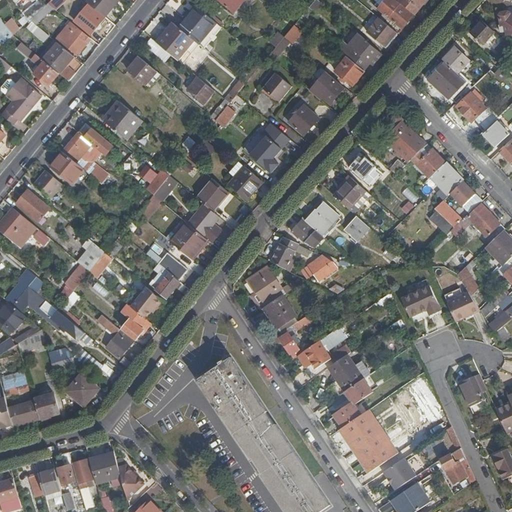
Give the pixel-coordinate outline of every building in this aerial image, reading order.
[(51,6),(57,10),(65,0),(51,0),(48,3),(51,6)] [(100,0),(94,8),(105,17),(119,0),(100,0)] [(217,0),(234,13),(245,0),(217,0)] [(318,0),(315,0),(309,8),(312,10),(315,12),(323,4),(318,0)] [(384,22),(398,34),(413,15),(399,4),(401,3),(398,1),(396,0),(386,0),(378,9),(388,17),(384,22)] [(424,0),(399,0),(398,1),(401,3),(413,14),(422,3),(424,0)] [(35,7),(39,12),(41,10),(46,5),(43,1),(35,7)] [(44,13),(51,6),(48,3),(46,5),(41,10),(44,13)] [(105,19),(88,5),(75,21),(92,34),(105,19)] [(197,6),(179,27),(195,40),(199,44),(201,46),(219,24),(197,6)] [(309,8),(301,18),(303,20),(312,10),(309,8)] [(30,20),(34,23),(44,13),(41,10),(39,12),(30,20)] [(379,18),(374,14),(367,22),(372,27),(379,18)] [(511,15),(511,16),(511,15),(508,14),(504,15),(501,17),(502,27),(507,27),(508,36),(511,35),(511,15)] [(0,31),(7,41),(13,36),(0,18),(0,31)] [(386,48),(398,34),(384,22),(379,18),(372,27),(367,33),(386,48)] [(470,32),(472,34),(484,22),(482,20),(470,32)] [(84,41),(88,36),(71,22),(57,38),(76,53),(85,42),(84,41)] [(484,22),(472,34),(484,46),(496,33),(484,22)] [(179,27),(174,23),(157,43),(172,55),(178,60),(187,50),(195,40),(179,27)] [(47,44),(52,38),(35,24),(30,30),(47,44)] [(285,37),(291,43),(297,35),(291,30),(285,37)] [(348,46),(359,34),(355,31),(345,43),(348,46)] [(270,43),(276,48),(285,37),(279,32),(270,43)] [(343,42),(338,49),(348,57),(361,68),(367,62),(371,57),(374,59),(379,53),(366,42),(367,41),(359,34),(348,46),(345,43),(343,42)] [(276,48),(269,56),(275,61),(291,43),(285,37),(276,48)] [(157,43),(152,38),(146,45),(166,61),(172,55),(157,43)] [(18,40),(13,44),(28,57),(33,52),(18,40)] [(199,44),(195,40),(187,50),(191,54),(199,44)] [(59,74),(69,82),(76,74),(66,65),(74,56),(57,42),(42,59),(59,74)] [(456,47),(444,61),(447,63),(432,80),(452,98),(467,81),(459,74),(471,61),(456,47)] [(49,86),(59,74),(42,59),(37,55),(32,60),(40,67),(34,74),(49,86)] [(158,71),(139,56),(128,70),(146,85),(158,71)] [(0,66),(10,75),(14,69),(0,57),(0,66)] [(352,86),(364,71),(361,68),(348,57),(335,72),(352,86)] [(367,62),(361,68),(364,71),(369,64),(367,62)] [(158,71),(146,85),(150,88),(161,74),(158,71)] [(326,74),(311,92),(322,100),(323,98),(332,105),(345,89),(326,74)] [(274,75),(262,91),(278,105),(291,89),(274,75)] [(215,91),(199,77),(188,89),(205,103),(215,91)] [(7,95),(17,84),(11,78),(1,89),(7,95)] [(239,92),(247,83),(241,79),(234,87),(239,92)] [(1,116),(13,125),(17,119),(20,121),(40,96),(21,80),(12,90),(18,95),(1,116)] [(114,87),(108,81),(103,87),(110,92),(114,87)] [(348,92),(345,89),(332,105),(335,107),(348,92)] [(278,105),(262,91),(260,93),(276,107),(278,105)] [(472,94),(458,107),(473,122),(487,109),(472,94)] [(245,101),(237,95),(230,103),(226,108),(231,113),(233,114),(245,101)] [(105,121),(127,140),(143,121),(121,102),(117,107),(105,121)] [(101,118),(105,121),(117,107),(113,104),(101,118)] [(305,105),(290,122),(305,136),(320,119),(305,105)] [(231,113),(226,108),(216,120),(222,125),(231,113)] [(493,113),(498,119),(501,116),(503,114),(498,109),(493,113)] [(397,113),(388,124),(395,131),(387,139),(406,157),(421,140),(403,122),(405,120),(397,113)] [(498,119),(496,121),(500,124),(505,119),(501,116),(498,119)] [(488,118),(469,137),(474,142),(483,133),(493,124),(488,118)] [(496,121),(493,124),(483,133),(496,147),(509,134),(500,124),(496,121)] [(93,144),(106,155),(113,147),(86,124),(79,132),(93,144)] [(93,144),(79,132),(66,149),(78,158),(79,157),(81,158),(93,144)] [(255,151),(253,153),(251,155),(266,168),(282,149),(267,136),(257,148),(255,151)] [(178,150),(186,156),(197,143),(189,137),(178,150)] [(293,141),(288,137),(284,141),(289,146),(293,141)] [(511,139),(500,151),(511,163),(511,139)] [(293,150),(297,145),(293,141),(289,146),(293,150)] [(293,150),(302,157),(306,153),(297,145),(293,150)] [(447,164),(428,145),(412,160),(429,177),(423,182),(425,184),(432,178),(447,164)] [(51,167),(64,152),(62,151),(49,165),(51,167)] [(82,168),(78,164),(64,152),(51,167),(70,182),(82,168)] [(377,168),(366,158),(364,161),(360,157),(351,168),(365,181),(377,168)] [(88,173),(93,167),(85,160),(81,160),(78,164),(82,168),(88,173)] [(398,161),(391,169),(397,175),(405,167),(398,161)] [(247,200),(263,181),(240,162),(234,170),(239,175),(230,185),(247,200)] [(432,178),(450,196),(452,194),(464,182),(447,164),(432,178)] [(88,173),(94,178),(99,172),(93,167),(88,173)] [(150,191),(154,195),(155,194),(160,188),(170,176),(158,167),(144,183),(151,190),(150,191)] [(51,198),(63,184),(46,170),(35,185),(51,198)] [(353,178),(335,196),(349,209),(354,204),(359,208),(371,194),(353,178)] [(214,179),(198,198),(213,211),(229,192),(214,179)] [(464,182),(452,194),(462,204),(474,192),(464,182)] [(160,188),(155,194),(165,203),(171,195),(166,192),(165,192),(160,188)] [(18,204),(39,222),(44,216),(48,220),(54,212),(29,190),(18,204)] [(154,195),(138,214),(145,219),(161,200),(154,195)] [(435,209),(455,228),(461,223),(455,216),(453,219),(447,213),(452,208),(448,204),(445,200),(435,209)] [(325,203),(307,223),(316,231),(324,237),(329,232),(326,230),(339,216),(325,203)] [(455,228),(453,231),(458,236),(471,223),(477,229),(479,228),(480,229),(493,217),(482,205),(469,217),(468,216),(461,223),(455,228)] [(215,221),(203,212),(200,210),(196,215),(202,220),(196,227),(204,234),(204,233),(214,240),(222,231),(213,224),(215,221)] [(430,219),(448,235),(453,231),(455,228),(450,224),(437,212),(430,219)] [(43,245),(50,238),(28,220),(23,225),(21,224),(22,223),(10,213),(0,225),(0,229),(16,242),(22,235),(25,237),(28,233),(43,245)] [(370,228),(358,217),(345,231),(357,241),(370,228)] [(493,217),(480,229),(493,242),(504,231),(506,230),(493,217)] [(316,232),(303,220),(292,232),(300,239),(300,238),(305,242),(317,247),(324,238),(324,237),(316,231),(316,232)] [(187,222),(171,241),(174,243),(181,249),(192,258),(202,245),(203,247),(209,240),(187,222)] [(504,231),(493,242),(487,248),(504,266),(509,261),(511,258),(511,239),(509,237),(504,231)] [(284,238),(272,262),(286,269),(299,244),(284,238)] [(99,261),(106,253),(90,239),(84,246),(88,250),(78,262),(86,268),(91,272),(99,261)] [(213,243),(222,251),(226,246),(217,239),(213,243)] [(123,245),(116,241),(106,253),(112,258),(123,245)] [(167,259),(168,257),(174,250),(178,254),(181,249),(174,243),(163,256),(167,259)] [(152,249),(148,254),(159,263),(163,258),(152,249)] [(168,257),(179,265),(186,271),(187,271),(192,265),(178,254),(174,250),(168,257)] [(112,258),(106,253),(99,261),(107,267),(114,259),(112,258)] [(315,262),(302,270),(308,279),(314,275),(319,282),(339,269),(335,264),(327,258),(317,265),(315,262)] [(511,263),(509,261),(504,266),(500,270),(511,282),(511,263)] [(174,271),(171,274),(179,280),(186,271),(179,265),(174,271)] [(74,291),(91,272),(86,268),(70,287),(74,291)] [(167,270),(164,268),(154,279),(161,285),(157,289),(168,298),(176,288),(186,296),(191,290),(179,280),(171,274),(167,270)] [(255,296),(264,309),(265,308),(283,296),(286,293),(269,268),(250,280),(259,293),(255,296)] [(465,287),(472,297),(480,289),(468,271),(466,268),(458,275),(465,287)] [(37,292),(45,283),(29,270),(21,279),(23,281),(29,286),(37,292)] [(161,285),(154,279),(150,284),(157,289),(161,285)] [(23,281),(7,300),(10,302),(13,305),(29,286),(23,281)] [(334,284),(332,291),(343,293),(345,286),(334,284)] [(431,286),(402,299),(411,317),(428,310),(431,316),(442,311),(431,286)] [(160,310),(166,302),(148,287),(133,307),(148,319),(151,315),(157,308),(160,310)] [(445,296),(458,323),(482,312),(472,297),(465,287),(445,296)] [(80,296),(74,291),(66,301),(59,310),(78,326),(81,322),(68,311),(80,296)] [(503,292),(482,312),(486,318),(508,297),(503,292)] [(78,326),(59,310),(57,308),(53,305),(38,293),(33,299),(42,306),(41,308),(52,317),(50,320),(56,325),(58,323),(79,340),(86,332),(78,326)] [(283,296),(265,308),(279,328),(297,316),(283,296)] [(60,297),(53,305),(57,308),(64,300),(60,297)] [(13,305),(10,302),(0,314),(0,319),(14,332),(27,316),(13,305)] [(137,339),(151,322),(148,319),(133,307),(130,304),(123,313),(132,319),(124,328),(137,339)] [(154,317),(160,310),(157,308),(151,315),(154,317)] [(496,334),(502,328),(511,320),(511,319),(506,313),(490,326),(496,334)] [(305,318),(291,327),(293,331),(296,329),(298,331),(304,326),(302,324),(307,321),(305,318)] [(14,332),(0,319),(0,327),(11,336),(14,332)] [(121,358),(135,341),(108,319),(104,324),(117,335),(107,347),(121,358)] [(28,338),(42,329),(38,326),(25,333),(28,338)] [(306,351),(312,361),(316,368),(331,359),(327,351),(324,348),(334,342),(336,345),(344,340),(340,334),(344,332),(341,327),(306,351)] [(496,334),(504,343),(510,338),(502,328),(496,334)] [(22,351),(47,345),(42,329),(28,338),(19,343),(22,351)] [(287,330),(279,336),(281,339),(289,333),(287,330)] [(15,340),(19,343),(28,338),(25,333),(15,340)] [(279,336),(268,343),(272,350),(283,342),(294,359),(299,355),(302,353),(296,344),(300,341),(296,336),(292,338),(289,333),(281,339),(279,336)] [(12,337),(1,343),(5,351),(16,345),(12,337)] [(324,348),(327,351),(336,345),(334,342),(324,348)] [(0,369),(24,361),(22,351),(19,343),(11,349),(15,354),(0,358),(0,369)] [(302,353),(299,355),(305,366),(312,361),(306,351),(302,353)] [(330,368),(346,392),(365,380),(348,355),(330,368)] [(76,357),(52,363),(54,372),(84,363),(76,357)] [(130,369),(134,363),(125,357),(121,362),(130,369)] [(235,373),(239,371),(232,360),(228,362),(235,373)] [(219,380),(205,389),(224,417),(246,449),(262,474),(278,496),(287,511),(322,511),(330,507),(313,482),(292,450),(270,417),(239,371),(235,373),(228,362),(227,363),(225,361),(221,364),(222,366),(213,372),(219,380)] [(98,367),(94,371),(105,381),(109,376),(98,367)] [(7,395),(30,391),(27,371),(4,375),(7,395)] [(200,381),(205,389),(219,380),(213,372),(200,381)] [(70,391),(85,404),(98,388),(83,375),(70,391)] [(475,377),(460,383),(471,407),(485,400),(475,377)] [(365,380),(346,392),(354,402),(372,391),(365,380)] [(36,401),(41,419),(61,414),(55,394),(35,400),(36,401)] [(497,410),(506,429),(507,433),(511,430),(511,396),(509,397),(511,403),(511,405),(505,409),(504,407),(497,410)] [(3,399),(0,399),(0,429),(11,427),(3,399)] [(14,427),(41,419),(36,401),(9,409),(13,424),(14,427)] [(363,415),(354,402),(335,415),(343,428),(360,417),(363,415)] [(389,459),(360,417),(343,428),(331,436),(361,479),(389,459)] [(452,427),(448,430),(452,440),(458,453),(463,450),(452,427)] [(511,457),(508,449),(493,456),(504,480),(511,476),(511,457)] [(463,450),(458,453),(461,461),(467,458),(463,450)] [(73,465),(70,453),(63,455),(66,465),(68,464),(69,466),(59,469),(64,485),(76,481),(72,465),(73,465)] [(116,454),(115,453),(91,460),(91,462),(116,454)] [(441,459),(447,469),(457,463),(451,453),(441,459)] [(91,462),(98,485),(122,477),(117,460),(116,454),(91,462)] [(468,477),(472,484),(477,480),(467,458),(461,461),(457,463),(447,469),(455,483),(468,477)] [(73,465),(85,506),(92,504),(86,482),(93,480),(88,460),(73,465)] [(122,477),(129,500),(145,484),(127,464),(117,460),(122,477)] [(395,465),(374,479),(386,497),(406,483),(395,465)] [(43,487),(45,494),(62,489),(57,473),(50,475),(49,472),(40,474),(40,475),(43,487)] [(43,487),(40,475),(30,478),(33,490),(43,487)] [(15,499),(20,497),(15,479),(0,483),(0,493),(3,503),(11,500),(12,503),(16,502),(15,499)] [(409,489),(382,508),(384,511),(415,511),(421,508),(409,489)] [(63,495),(66,506),(73,504),(70,493),(63,495)] [(113,511),(110,497),(102,499),(106,511),(113,511)] [(160,511),(150,501),(137,511),(160,511)]
